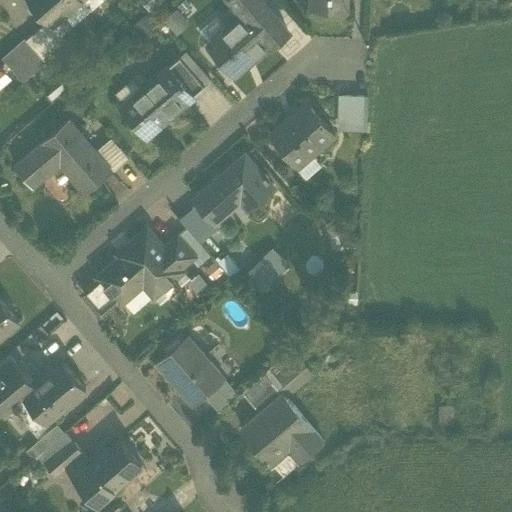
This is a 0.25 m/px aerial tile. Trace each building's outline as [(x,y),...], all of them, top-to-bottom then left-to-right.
[(32,0),(48,18),(52,23),(53,22),(78,0),(32,0)] [(264,0),(233,0),(243,11),(244,10),(269,40),(286,25),(264,0)] [(309,0),(309,6),(349,8),(348,0),(309,0)] [(243,11),(206,43),(232,73),(270,41),(269,40),(244,10),(243,11)] [(132,21),(139,32),(152,22),(145,12),(132,21)] [(48,18),(26,38),(45,59),(67,39),(53,22),(52,23),(48,18)] [(45,59),(26,38),(3,58),(22,79),(45,59)] [(180,54),(160,71),(185,101),(205,84),(180,54)] [(159,72),(121,105),(120,105),(120,106),(145,135),(146,135),(184,102),(185,101),(160,71),(159,72)] [(368,93),(340,92),(339,120),(367,121),(368,93)] [(307,100),(292,112),(293,113),(271,132),(298,164),(300,163),(298,160),(319,142),(321,144),(335,132),(307,100)] [(112,167),(69,117),(15,163),(33,185),(60,162),(85,190),(112,167)] [(245,152),(194,197),(198,201),(214,220),(215,220),(245,193),(253,202),(273,184),(267,177),(269,176),(266,172),(264,173),(245,152)] [(214,220),(198,201),(180,217),(188,226),(200,240),(218,224),(215,220),(214,220)] [(148,226),(130,241),(133,244),(97,275),(99,277),(117,298),(121,302),(124,299),(134,310),(153,293),(154,294),(184,268),(181,265),(165,245),(148,226)] [(200,240),(188,226),(178,234),(195,253),(192,256),(198,263),(211,253),(200,240)] [(178,234),(165,245),(181,265),(192,256),(195,253),(178,234)] [(247,265),(261,289),(280,278),(267,254),(247,265)] [(117,298),(99,277),(83,292),(101,312),(117,298)] [(0,297),(0,335),(19,319),(0,297)] [(55,313),(18,339),(29,353),(66,328),(55,313)] [(224,376),(188,333),(156,361),(193,403),(205,393),(224,376)] [(291,347),(269,367),(277,376),(299,356),(291,347)] [(9,354),(0,360),(0,376),(16,362),(9,354)] [(299,356),(277,376),(284,383),(279,388),(282,392),(283,391),(286,394),(309,374),(307,365),(299,356)] [(63,361),(46,376),(43,372),(32,381),(31,382),(33,384),(22,394),(46,421),(85,387),(63,361)] [(16,362),(0,376),(0,412),(0,413),(22,394),(33,384),(31,382),(32,381),(16,362)] [(269,367),(242,390),(260,411),(282,392),(279,388),(284,383),(277,376),(269,367)] [(224,376),(205,393),(219,410),(239,392),(224,376)] [(286,394),(283,391),(282,392),(260,411),(264,415),(256,422),(255,421),(244,431),(266,457),(265,458),(267,460),(268,459),(271,462),(272,460),(284,473),(323,439),(286,394)] [(109,396),(88,407),(102,435),(123,424),(109,396)] [(438,403),(439,422),(453,422),(452,403),(438,403)] [(65,431),(42,450),(49,459),(57,452),(72,439),(65,431)] [(120,438),(103,453),(99,449),(89,458),(82,450),(67,464),(66,464),(98,501),(142,463),(120,438)] [(72,439),(57,452),(67,464),(82,450),(72,439)] [(49,459),(42,450),(33,458),(40,467),(46,462),(49,459)] [(67,464),(57,452),(49,459),(46,462),(55,473),(66,464),(67,464)]
